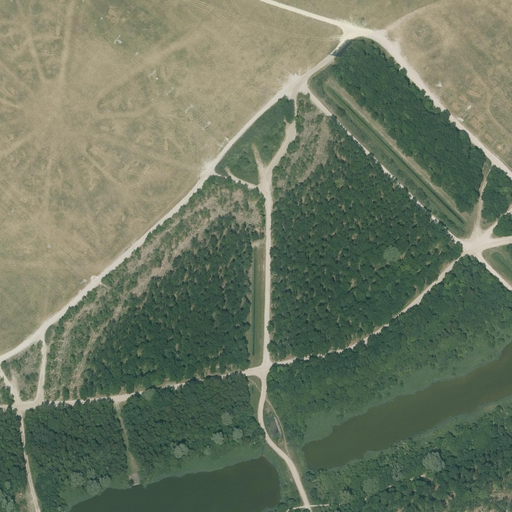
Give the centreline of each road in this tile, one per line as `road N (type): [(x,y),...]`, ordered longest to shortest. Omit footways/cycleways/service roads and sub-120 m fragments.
road 1 (track): [(0,358),(97,281),(352,27)]
road 2 (track): [(263,0),(363,31),(511,176)]
road 3 (track): [(0,44),(209,173),(267,191)]
road 4 (track): [(264,368),(353,345),(471,249),(511,239)]
road 5 (unknown): [(264,368),(267,191),(254,148)]
road 6 (unknown): [(299,81),(451,237)]
road 7 (track): [(37,406),(231,375)]
road 8 (track): [(231,375),(264,368),(263,433),(292,466),(309,511)]
